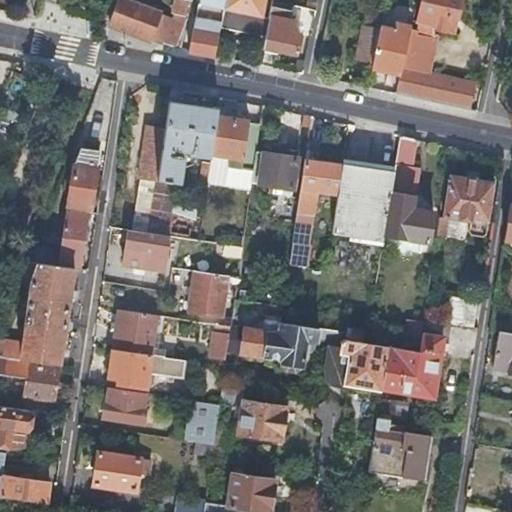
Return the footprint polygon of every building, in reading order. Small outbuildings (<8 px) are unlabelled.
[(172,46),(172,47),(182,48),(191,0),(177,0),(174,18),(160,13),(161,11),(129,0),(118,0),(110,23),(150,38),(151,37),(162,41),(172,46)] [(189,50),(215,54),(219,34),(221,25),(225,7),(226,0),(199,0),(199,1),(194,28),(189,50)] [(266,32),(270,15),(263,14),(265,0),(226,0),(225,7),(221,25),(260,32),(260,31),(266,32)] [(291,9),(292,3),(278,0),(272,0),(272,5),(291,9)] [(401,73),(396,92),(469,108),(476,81),(430,71),(439,32),(434,31),(434,29),(446,32),(449,17),(458,19),(462,0),(422,0),(417,21),(413,20),(411,25),(401,73)] [(266,32),(263,49),(277,52),(278,48),(297,52),(301,31),(293,30),(296,19),(290,17),(291,9),(272,5),(270,15),(266,32)] [(381,25),(383,17),(365,13),(363,24),(380,27),(381,25)] [(449,17),(446,32),(454,34),(458,19),(449,17)] [(373,61),(372,66),(401,73),(411,25),(397,22),(395,28),(381,25),(380,27),(373,61)] [(380,27),(363,24),(356,58),(373,61),(380,27)] [(187,90),(173,87),(167,128),(159,177),(178,180),(183,181),(186,158),(196,160),(197,153),(213,156),(213,153),(219,113),(221,107),(185,100),(187,90)] [(50,113),(37,108),(29,129),(42,135),(50,113)] [(219,113),(213,153),(233,156),(233,161),(237,165),(254,168),(257,149),(261,123),(250,121),(250,119),(219,113)] [(159,177),(167,128),(149,125),(133,228),(150,231),(159,177)] [(395,171),(385,233),(429,241),(434,210),(413,206),(420,168),(411,166),(417,137),(416,137),(401,134),(396,164),(395,171)] [(77,162),(70,203),(92,208),(103,138),(89,135),(85,163),(77,162)] [(308,148),(307,157),(344,163),(346,154),(308,148)] [(257,149),(254,168),(252,181),(271,184),(270,190),(276,192),(277,185),(293,187),(298,156),(257,149)] [(213,153),(213,156),(212,161),(208,181),(251,189),(252,181),(254,168),(237,165),(233,161),(233,156),(213,153)] [(307,157),(290,262),(306,265),(310,242),(308,242),(313,215),(314,213),(317,191),(339,194),(344,163),(307,157)] [(200,183),(208,185),(208,181),(212,161),(204,159),(200,183)] [(333,231),(383,240),(385,233),(395,171),(344,163),(339,194),(333,231)] [(450,173),(443,215),(449,216),(469,219),(467,231),(470,235),(481,237),(486,233),(494,180),(450,173)] [(178,180),(159,177),(150,231),(167,233),(172,211),(175,195),(176,190),(178,180)] [(292,194),(293,187),(277,185),(276,192),(292,194)] [(175,195),(172,211),(194,215),(197,199),(175,195)] [(79,266),(87,210),(67,207),(66,217),(61,249),(59,264),(75,266),(79,266)] [(443,215),(440,215),(433,256),(442,258),(449,216),(443,215)] [(133,228),(130,227),(124,264),(163,270),(169,234),(167,233),(150,231),(133,228)] [(222,250),(242,254),(243,245),(228,242),(223,242),(222,250)] [(37,246),(35,260),(59,264),(61,249),(37,246)] [(0,337),(0,355),(45,361),(62,363),(75,266),(59,264),(35,260),(30,260),(25,271),(34,272),(24,341),(0,337)] [(209,319),(217,321),(232,323),(235,297),(239,275),(196,268),(189,309),(210,312),(209,319)] [(455,296),(450,321),(474,325),(478,299),(455,296)] [(308,336),(316,338),(318,326),(281,321),(283,304),(266,302),(263,328),(231,324),(228,348),(283,357),(283,360),(303,363),(308,336)] [(158,312),(120,307),(114,346),(167,354),(168,346),(154,344),(158,312)] [(407,323),(422,325),(424,317),(425,310),(410,307),(407,323)] [(390,344),(383,387),(434,394),(443,336),(447,337),(450,321),(424,317),(422,325),(419,349),(404,347),(390,344)] [(226,362),(228,348),(231,324),(232,323),(217,321),(216,327),(214,327),(210,353),(222,355),(221,361),(226,362)] [(407,323),(404,347),(419,349),(422,325),(407,323)] [(316,338),(329,340),(331,328),(318,326),(316,338)] [(329,340),(326,355),(340,358),(340,350),(350,352),(345,382),(383,388),(383,387),(390,344),(367,341),(342,337),(343,330),(331,328),(329,340)] [(511,331),(508,330),(499,329),(493,366),(510,369),(509,374),(511,374),(511,331)] [(185,375),(189,357),(167,354),(114,346),(110,374),(127,377),(126,381),(148,384),(150,370),(185,375)] [(45,361),(0,355),(0,372),(26,375),(24,394),(55,398),(59,367),(45,365),(45,361)] [(244,397),(246,387),(223,383),(221,396),(243,399),(238,430),(281,437),(286,404),(244,397)] [(148,390),(109,384),(104,414),(144,420),(148,390)] [(217,424),(220,399),(206,397),(192,395),(186,438),(214,442),(216,427),(217,424)] [(383,399),(381,411),(407,416),(409,404),(383,399)] [(30,411),(30,409),(0,405),(0,440),(24,444),(26,430),(28,430),(28,428),(30,428),(33,426),(34,414),(33,411),(30,411)] [(385,418),(378,417),(370,468),(445,479),(452,436),(404,428),(404,427),(384,423),(385,418)] [(216,427),(214,442),(212,458),(222,460),(227,428),(216,427)] [(0,494),(31,499),(47,502),(50,480),(4,473),(5,468),(4,467),(6,449),(3,449),(0,448),(0,494)] [(94,483),(137,489),(141,457),(99,450),(94,483)] [(227,508),(205,505),(203,511),(269,511),(275,478),(232,472),(227,508)] [(203,511),(205,505),(205,501),(183,498),(181,511),(203,511)]
